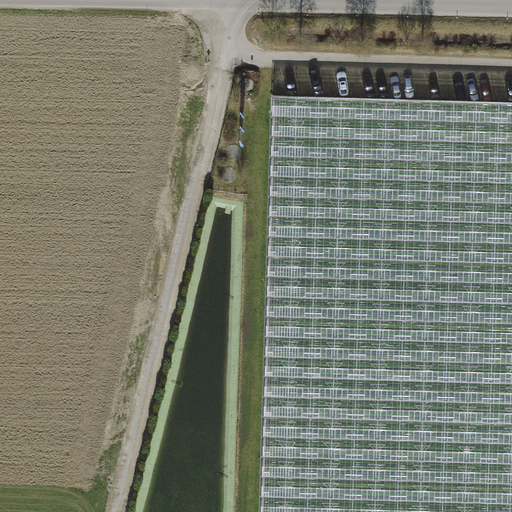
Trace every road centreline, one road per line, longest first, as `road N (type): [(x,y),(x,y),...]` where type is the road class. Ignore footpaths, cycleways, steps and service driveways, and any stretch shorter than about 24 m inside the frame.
road 1 (track): [(119,511),(231,57)]
road 2 (unclassified): [(270,0),(511,5)]
